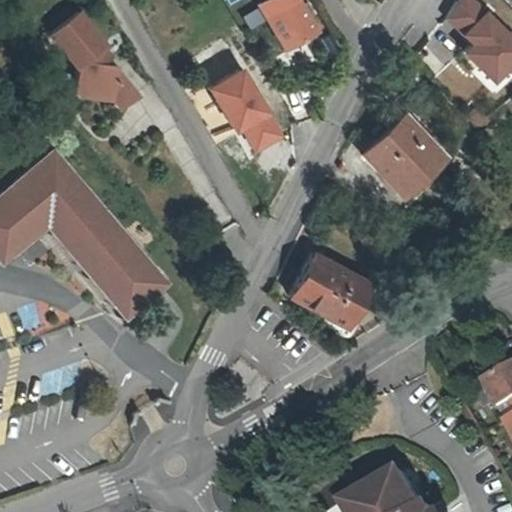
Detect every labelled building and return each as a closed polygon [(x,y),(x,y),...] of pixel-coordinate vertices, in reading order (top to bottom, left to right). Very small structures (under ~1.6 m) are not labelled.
[(303,0),(267,0),(260,5),(287,49),(321,27),(303,0)] [(511,66),(511,40),(472,0),(459,0),(444,19),(470,47),(462,55),(493,88),(511,66)] [(99,42),(95,37),(73,8),(45,29),(72,63),(69,88),(106,92),(116,104),(132,91),(110,62),(110,60),(103,60),(104,52),(97,44),(99,42)] [(247,63),(209,86),(237,131),(241,129),(256,153),(285,136),(272,114),(276,111),(247,63)] [(399,110),(361,148),(394,182),(432,146),(399,110)] [(52,145),(0,187),(0,259),(42,225),(118,318),(164,281),(52,145)] [(315,252),(294,294),(349,321),(368,279),(315,252)] [(511,399),(511,363),(508,366),(484,378),(499,407),(511,399)] [(506,419),(511,416),(511,399),(499,407),(506,419)] [(433,511),(429,505),(424,509),(401,471),(347,502),(352,511),(433,511)]
